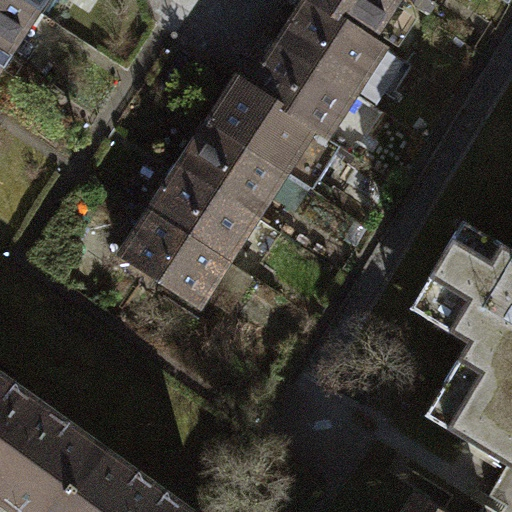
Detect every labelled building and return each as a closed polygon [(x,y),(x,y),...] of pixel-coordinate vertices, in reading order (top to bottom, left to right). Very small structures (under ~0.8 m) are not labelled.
[(32,12),(12,0),(0,0),(0,54),(2,57),(32,12)] [(39,0),(12,0),(32,12),(39,0)] [(378,49),(367,42),(365,44),(296,0),(269,42),(349,95),(378,49)] [(367,42),(393,0),(295,0),(296,0),(365,44),(367,42)] [(269,42),(241,85),(309,128),(307,131),(320,139),(349,95),(269,42)] [(198,120),(200,121),(280,173),(305,189),(333,147),(320,139),(307,131),(309,128),(241,85),(227,76),(198,120)] [(200,121),(170,166),(251,218),(280,173),(200,121)] [(170,166),(141,211),(221,263),(251,218),(170,166)] [(141,211),(112,256),(192,308),(221,263),(141,211)] [(425,416),(511,468),(511,251),(464,223),(411,311),(468,345),(425,416)] [(0,506),(8,511),(49,511),(94,450),(0,383),(0,506)] [(181,511),(94,450),(49,511),(181,511)] [(439,511),(414,496),(404,511),(439,511)]
